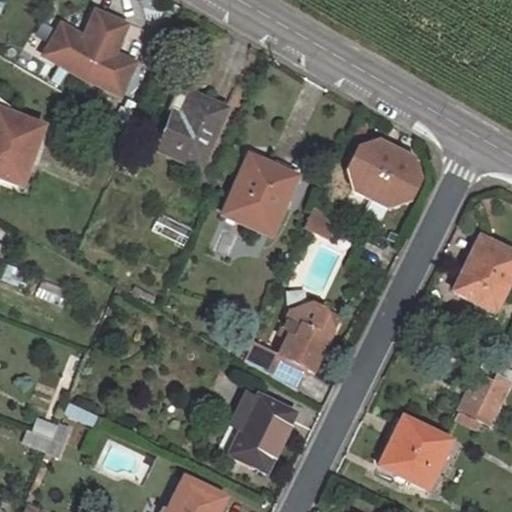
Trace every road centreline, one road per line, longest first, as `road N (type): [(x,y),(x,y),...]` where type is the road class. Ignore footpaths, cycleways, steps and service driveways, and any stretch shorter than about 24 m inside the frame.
road 1 (residential): [(472,135),(291,511)]
road 2 (residential): [(472,135),(236,0)]
